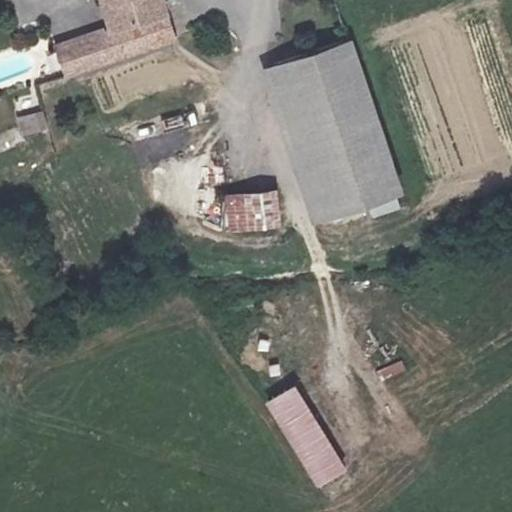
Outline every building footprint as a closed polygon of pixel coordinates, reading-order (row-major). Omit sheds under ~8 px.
[(99,0),(109,32),(169,14),(164,0),(99,0)] [(221,25),(189,36),(194,52),(228,41),(221,25)] [(117,60),(109,32),(52,48),(60,77),(117,60)] [(348,38),(276,63),(327,212),(399,187),(348,38)] [(23,137),(49,130),(43,110),(18,117),(23,137)] [(272,142),(220,151),(231,232),(284,224),(272,142)] [(318,489),(349,471),(297,384),(267,402),(318,489)]
